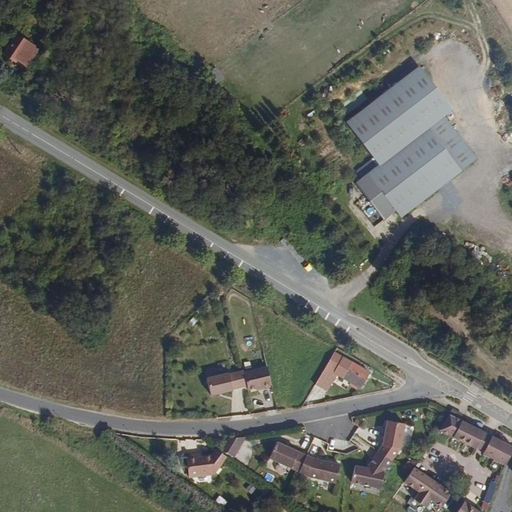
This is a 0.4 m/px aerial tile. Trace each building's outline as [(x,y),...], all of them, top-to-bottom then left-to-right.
[(52,6),(41,0),(32,0),(30,4),(47,15),(52,6)] [(19,65),(32,43),(6,28),(0,39),(0,59),(5,63),(9,58),(19,65)] [(455,108),(420,63),(370,101),(361,90),(338,107),(347,119),(343,122),(373,161),(358,173),(362,179),(354,182),(386,221),(399,211),(404,218),(480,158),(446,114),(455,108)] [(464,305),(439,283),(435,288),(432,288),(428,293),(451,313),(455,308),(459,311),(464,305)] [(373,373),(337,352),(318,384),(328,390),(338,374),(364,389),(373,373)] [(270,382),(266,366),(243,371),(247,388),(262,385),(262,387),(271,385),(270,382)] [(231,390),(227,373),(205,379),(209,395),(231,390)] [(483,384),(474,379),(471,383),(480,388),(483,384)] [(462,413),(453,409),(450,413),(459,417),(462,413)] [(476,450),(484,433),(452,416),(441,432),(476,450)] [(402,450),(406,425),(390,422),(385,444),(380,452),(394,462),(402,450)] [(478,449),(486,434),(484,433),(476,450),(477,450),(478,449)] [(486,453),(494,438),(486,434),(478,449),(486,453)] [(236,456),(249,437),(233,440),(226,450),(236,456)] [(506,467),(511,456),(511,447),(494,438),(486,453),(485,455),(506,467)] [(286,447),(278,444),(272,459),(302,472),(309,457),(291,449),(286,447)] [(216,476),(230,459),(218,450),(214,456),(205,457),(205,456),(189,457),(191,479),(216,476)] [(386,473),(394,462),(380,452),(369,469),(358,467),(354,484),(376,489),(386,473)] [(338,484),(342,465),(315,460),(309,457),(302,472),(301,473),(311,478),(338,484)] [(445,509),(455,495),(447,489),(445,492),(436,486),(438,483),(416,469),(406,484),(421,493),(416,501),(427,508),(433,501),(445,509)] [(384,491),(388,474),(386,473),(376,489),(384,491)] [(489,501),(496,482),(490,480),(483,499),(489,501)] [(480,511),(467,503),(460,511),(480,511)]
